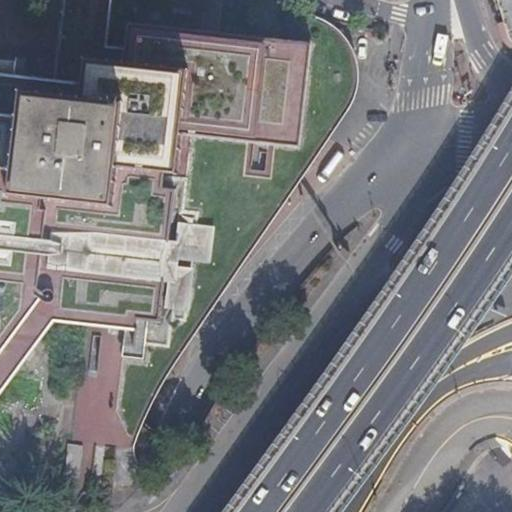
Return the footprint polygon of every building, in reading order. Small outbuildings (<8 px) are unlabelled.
[(491,0),(498,25),(510,21),(504,0),(491,0)] [(259,147),(297,151),(307,48),(129,30),(125,69),(84,64),(81,91),(16,84),(0,81),(0,395),(51,324),(110,336),(122,338),(144,342),(146,323),(153,324),(168,174),(172,138),(245,146),(259,147)] [(175,228),(172,264),(209,267),(212,231),(175,228)] [(171,272),(167,312),(185,314),(187,311),(191,274),(171,272)] [(144,342),(122,338),(120,360),(142,363),(144,342)] [(64,475),(76,476),(78,447),(66,446),(64,475)]
